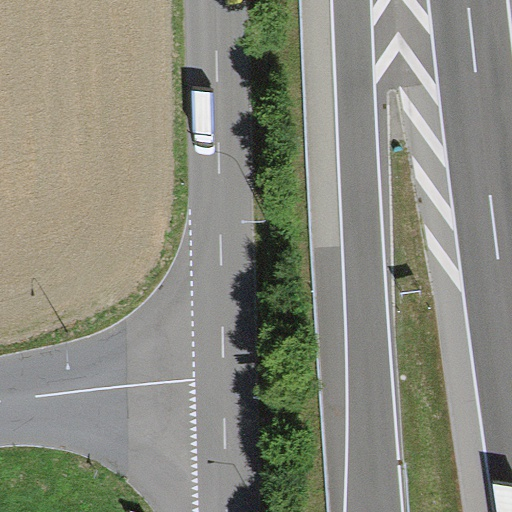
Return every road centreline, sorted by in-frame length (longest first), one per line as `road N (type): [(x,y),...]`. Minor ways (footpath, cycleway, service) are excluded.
road 1 (motorway): [(339,0),(360,511)]
road 2 (motorway): [(461,0),(511,378)]
road 3 (tertiary): [(213,379),(205,0)]
road 4 (tertiary): [(0,401),(213,379)]
road 5 (tertiary): [(213,379),(217,511)]
